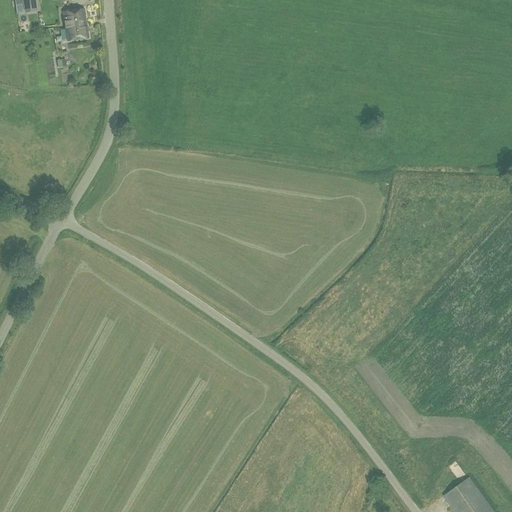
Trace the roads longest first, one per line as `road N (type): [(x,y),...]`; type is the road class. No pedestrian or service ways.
road 1 (unclassified): [(417,511),(319,391),(175,287),(61,220)]
road 2 (unclassified): [(61,220),(110,126),(108,0)]
road 3 (unclassified): [(0,339),(61,220)]
